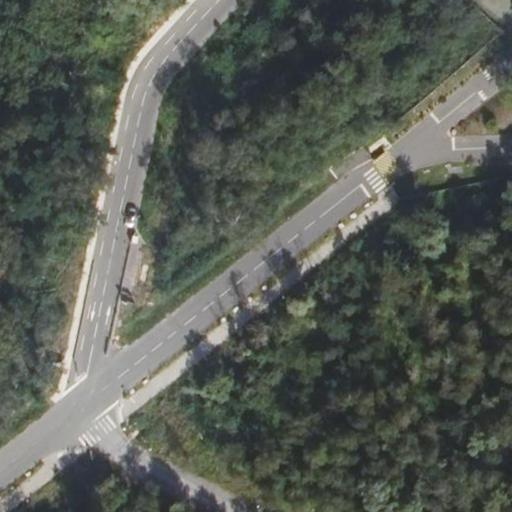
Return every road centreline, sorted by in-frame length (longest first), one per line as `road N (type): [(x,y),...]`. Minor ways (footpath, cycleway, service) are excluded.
road 1 (unclassified): [(85,411),(138,107),(160,60),(215,0)]
road 2 (unclassified): [(381,168),(85,411)]
